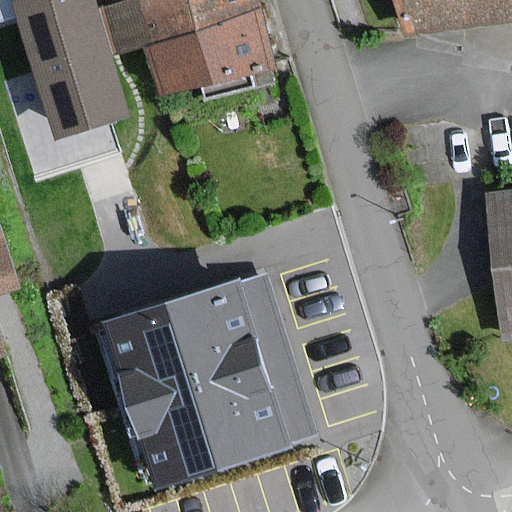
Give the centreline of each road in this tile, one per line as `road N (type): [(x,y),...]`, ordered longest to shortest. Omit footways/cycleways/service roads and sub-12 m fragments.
road 1 (residential): [(451,511),(339,101)]
road 2 (residential): [(339,101),(511,77)]
